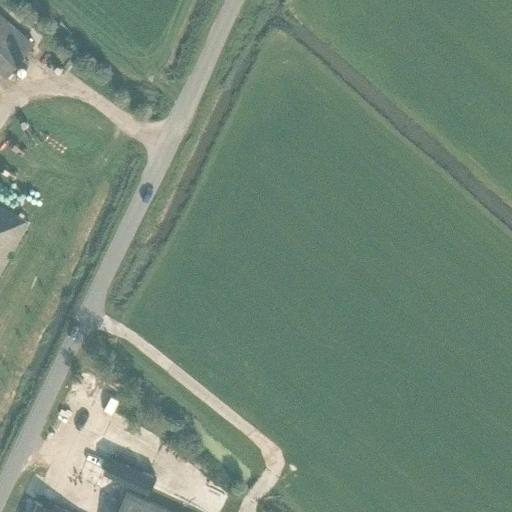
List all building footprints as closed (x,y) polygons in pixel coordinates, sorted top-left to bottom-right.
[(0,73),(6,78),(33,45),(0,15),(0,73)] [(32,145),(59,158),(64,147),(37,134),(32,145)] [(0,271),(28,222),(0,206),(0,271)] [(142,456),(98,435),(76,479),(104,491),(108,482),(125,489),(142,456)] [(117,511),(168,511),(127,492),(117,511)]
